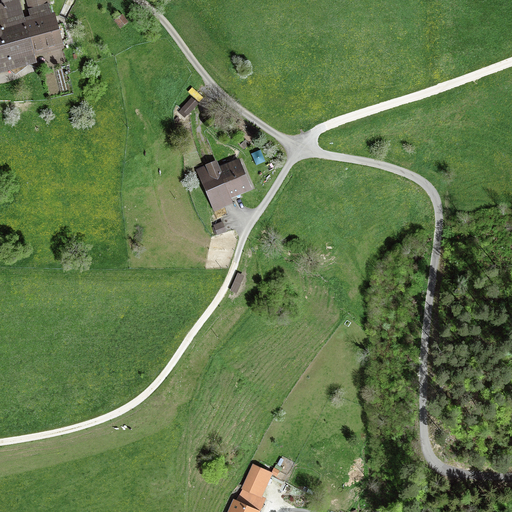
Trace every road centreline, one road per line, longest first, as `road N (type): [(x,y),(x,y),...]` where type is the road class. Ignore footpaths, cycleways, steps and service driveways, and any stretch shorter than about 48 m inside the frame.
road 1 (unclassified): [(511,476),(444,469),(428,454),(424,351),(439,218),(431,190),(390,166),(298,144)]
road 2 (track): [(0,442),(119,410),(158,379),(228,274),(245,226),(234,212)]
road 3 (track): [(298,144),(321,126),(511,63)]
road 4 (unclassified): [(298,144),(222,94),(139,0)]
